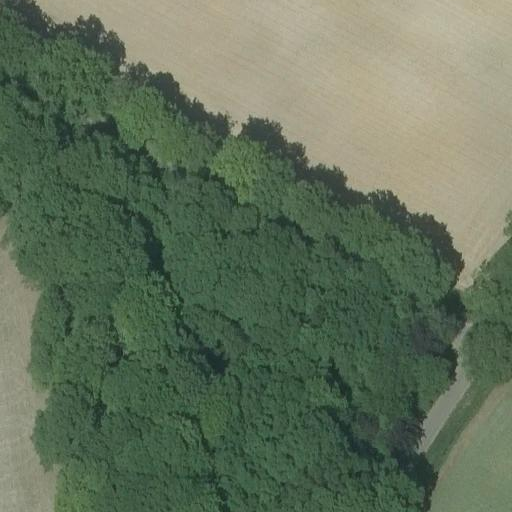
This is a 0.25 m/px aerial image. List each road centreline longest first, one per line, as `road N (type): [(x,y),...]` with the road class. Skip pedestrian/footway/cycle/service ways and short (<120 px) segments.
road 1 (unclassified): [(486,344),(0,82)]
road 2 (tertiary): [(373,511),(486,344)]
